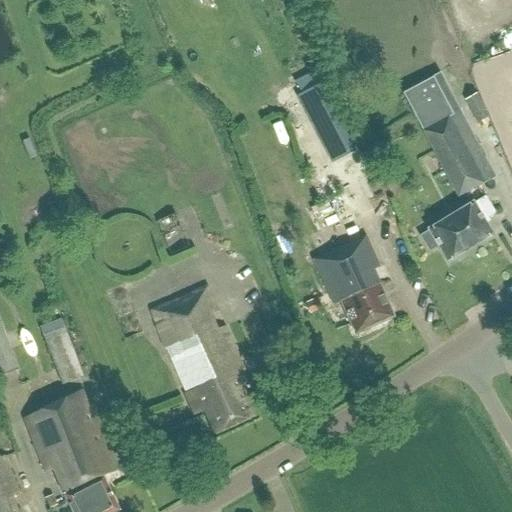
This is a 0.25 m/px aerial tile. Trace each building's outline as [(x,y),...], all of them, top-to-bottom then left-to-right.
[(411,112),(457,199),(494,179),(483,159),(480,161),(474,151),(478,149),(439,76),(402,95),(411,112)] [(465,102),(477,125),(488,119),(476,96),(465,102)] [(316,161),(304,166),(313,186),(325,180),(316,161)] [(315,241),(361,222),(348,191),(302,211),(315,241)] [(420,238),(429,253),(440,247),(449,262),(490,236),(481,221),(494,214),(484,198),(420,238)] [(106,266),(140,260),(135,232),(102,237),(106,266)] [(377,287),(379,284),(373,273),(380,270),(365,238),(313,262),(333,304),(340,301),(355,333),(391,316),(377,287)] [(151,313),(196,415),(205,411),(215,434),(253,417),(235,376),(244,372),(207,289),(151,313)] [(39,327),(62,384),(82,379),(60,320),(39,327)] [(0,392),(17,388),(0,341),(0,392)] [(26,422),(46,475),(52,472),(63,495),(70,511),(117,511),(103,479),(114,474),(79,395),(26,422)] [(132,419),(126,422),(129,430),(136,427),(132,419)] [(16,511),(10,497),(19,494),(4,457),(0,458),(0,511),(16,511)]
